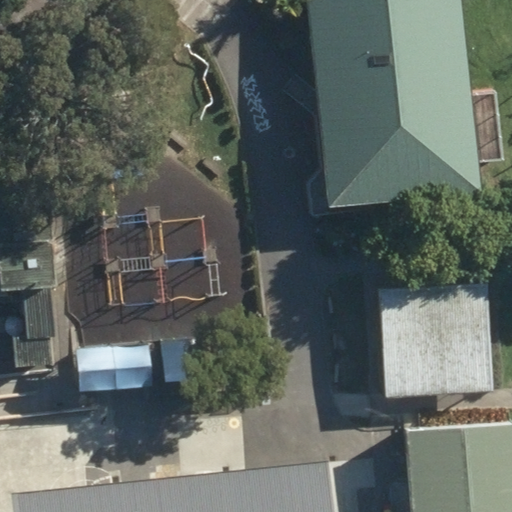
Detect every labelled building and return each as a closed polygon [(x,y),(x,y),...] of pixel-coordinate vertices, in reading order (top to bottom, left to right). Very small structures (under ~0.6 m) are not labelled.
[(306,0),(326,207),(480,193),(478,164),(503,161),(497,94),(470,97),(460,0),(306,0)] [(14,339),(16,369),(52,366),(50,340),(56,340),(54,290),(57,290),(52,182),(0,183),(0,299),(6,299),(6,293),(23,292),(26,338),(14,339)] [(381,294),(388,400),(493,395),(485,286),(381,294)] [(76,351),(78,392),(152,390),(151,347),(76,351)] [(511,511),(511,426),(407,433),(411,511),(511,511)] [(335,511),(331,463),(25,488),(27,511),(335,511)]
